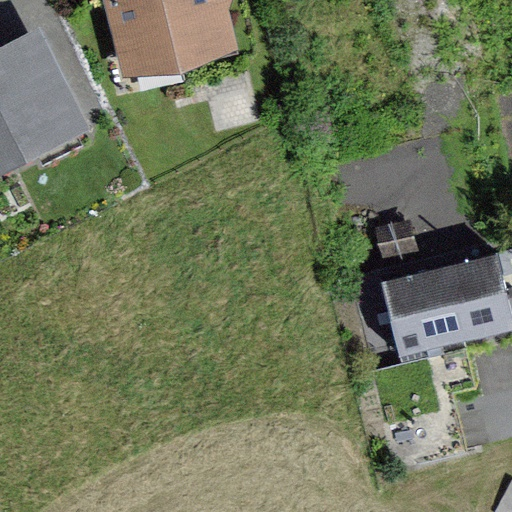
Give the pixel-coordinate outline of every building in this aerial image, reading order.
[(208,0),(89,0),(91,4),(110,0),(117,0),(132,62),(219,41),(208,0)] [(0,158),(74,121),(33,39),(0,55),(0,158)] [(511,326),(511,314),(497,252),(381,280),(399,354),(511,326)] [(369,371),(382,425),(442,411),(428,357),(369,371)] [(511,511),(511,480),(495,511),(511,511)]
